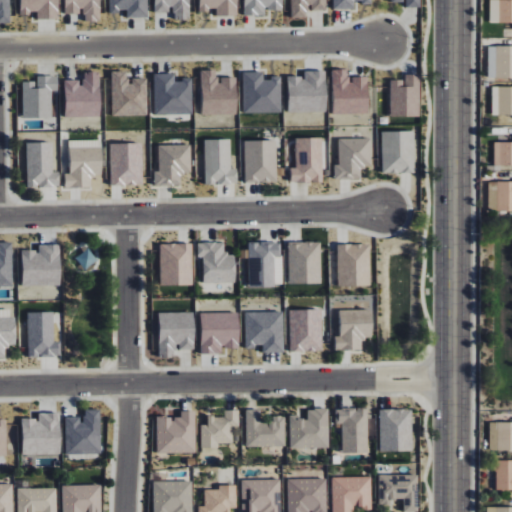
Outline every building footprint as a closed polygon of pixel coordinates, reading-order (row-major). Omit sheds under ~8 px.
[(0,0),(0,22),(10,23),(9,0),(0,0)] [(58,0),(19,0),(20,14),(37,14),(37,19),(59,19),(58,0)] [(83,14),(83,22),(101,21),(100,0),(64,0),(65,14),(83,14)] [(109,0),(109,12),(127,12),(127,17),(148,17),(147,0),(109,0)] [(154,0),(155,12),(172,12),(172,20),(190,19),(189,0),(154,0)] [(198,0),(199,10),(216,10),(216,16),(238,16),(237,0),(198,0)] [(243,0),(244,16),(264,15),(264,8),(282,7),(281,0),(243,0)] [(323,0),(290,0),(291,16),(308,16),(308,8),(324,8),(323,0)] [(332,0),(333,8),(352,7),(352,0),(366,0),(332,0)] [(511,0),(489,0),(489,22),(511,22),(511,0)] [(511,78),(511,46),(488,46),(489,78),(511,78)] [(202,115),(238,114),(237,77),(218,77),(218,69),(200,70),(202,115)] [(333,114),(368,113),(367,76),(349,77),(349,69),(331,69),(333,114)] [(287,76),(287,112),(326,112),(326,70),(303,71),(303,75),(287,76)] [(111,116),(147,115),(146,78),(129,78),(129,71),(111,71),(111,116)] [(64,80),(64,118),(100,117),(100,72),(81,72),(81,80),(64,80)] [(242,72),(243,112),(280,112),(279,77),(262,78),(262,72),(242,72)] [(191,79),(174,79),(174,73),(153,74),(154,115),(192,114),(191,79)] [(418,116),(417,74),(405,74),(405,79),(390,79),(391,117),(418,116)] [(51,118),(51,90),(57,90),(57,76),(35,76),(35,82),(22,82),(23,119),(51,118)] [(492,115),(511,114),(511,86),(492,87),(492,115)] [(414,172),(413,130),(381,131),(382,173),(414,172)] [(296,138),(296,168),(290,168),(291,183),(322,182),(322,138),(296,138)] [(339,165),(334,165),(334,179),(361,179),(361,167),(370,167),(369,138),(339,138),(339,165)] [(230,139),(204,139),(205,184),(237,183),(236,169),(230,169),(230,139)] [(101,174),(100,140),(69,141),(69,173),(64,173),(65,188),(92,187),(92,175),(101,174)] [(244,141),(245,183),(277,182),(276,140),(244,141)] [(51,142),(26,143),(27,187),(59,187),(59,172),(51,172),(51,142)] [(511,142),(495,142),(494,165),(511,165),(511,142)] [(109,143),(110,185),(141,185),(140,143),(109,143)] [(190,145),(158,145),(158,172),(153,172),(154,186),(181,186),(181,174),(190,173),(190,145)] [(511,180),(488,181),(488,211),(511,211),(511,180)] [(0,286),(12,287),(11,243),(0,242),(0,286)] [(282,285),(281,242),(248,242),(249,286),(282,285)] [(288,284),(320,283),(320,242),(288,242),(288,284)] [(192,243),(159,244),(160,285),(193,285),(192,243)] [(203,283),(236,283),(236,254),(224,254),(224,243),(198,243),(197,257),(203,257),(203,283)] [(60,244),(38,245),(38,250),(21,250),(22,286),(60,285),(60,244)] [(337,244),(337,286),(369,286),(369,244),(337,244)] [(75,257),(84,270),(97,261),(88,248),(75,257)] [(0,358),(5,358),(5,346),(16,346),(16,317),(10,317),(10,309),(0,309),(0,358)] [(322,309),(289,310),(290,352),(322,351),(322,309)] [(334,336),(335,351),(362,350),(361,338),(372,337),(371,310),(339,311),(339,336),(334,336)] [(282,311),(244,312),(245,347),(261,347),(262,352),(282,351),(282,311)] [(60,342),(54,342),(53,312),(27,313),(28,357),(60,356),(60,342)] [(194,312),(158,313),(159,357),(176,357),(176,348),(194,348),(194,312)] [(200,313),(200,354),(222,354),(222,349),(238,349),(238,312),(200,313)] [(367,453),(368,408),(335,408),(335,424),(342,424),(342,453),(367,453)] [(64,417),(65,454),(100,453),(99,409),(82,410),(82,417),(64,417)] [(284,416),(272,416),(272,422),(260,422),(260,409),(245,410),(246,447),(284,446),(284,416)] [(289,417),(289,448),(328,448),(328,409),(306,409),(306,417),(289,417)] [(412,451),(411,409),(379,410),(380,451),(412,451)] [(194,411),(180,411),(180,418),(171,418),(171,416),(156,416),(156,453),(195,453),(194,411)] [(238,412),(207,412),(207,425),(200,425),(200,448),(218,447),(218,443),(232,443),(232,427),(238,427),(238,412)] [(21,455),(59,455),(59,413),(38,413),(38,419),(21,419),(21,455)] [(511,422),(490,422),(489,451),(511,450),(511,422)] [(511,459),(495,460),(496,492),(511,491),(511,459)] [(379,474),(378,505),(390,505),(390,500),(403,500),(403,511),(416,511),(416,475),(379,474)] [(371,508),(370,477),(332,478),(332,511),(352,511),(352,508),(371,508)] [(287,511),(326,511),(326,478),(287,479),(287,511)] [(241,511),(281,511),(280,479),(240,480),(241,511)] [(192,511),(191,481),(152,482),(153,511),(192,511)] [(0,511),(12,511),(12,484),(0,483),(0,511)] [(100,511),(101,485),(62,486),(61,511),(100,511)] [(236,508),(236,485),(218,486),(218,489),(204,490),(204,506),(198,506),(197,511),(229,511),(230,508),(236,508)] [(56,511),(56,488),(16,489),(16,511),(56,511)]
